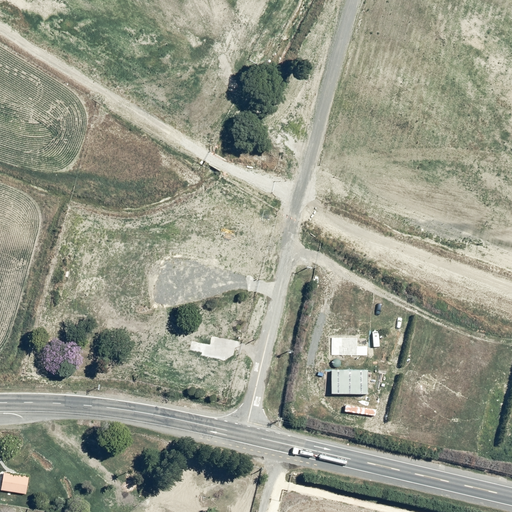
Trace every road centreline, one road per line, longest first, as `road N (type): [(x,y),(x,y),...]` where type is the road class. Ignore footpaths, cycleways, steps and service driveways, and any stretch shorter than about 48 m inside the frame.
road 1 (residential): [(244,435),(352,0)]
road 2 (trunk): [(244,435),(511,497)]
road 3 (trunk): [(0,402),(140,411),(244,435)]
